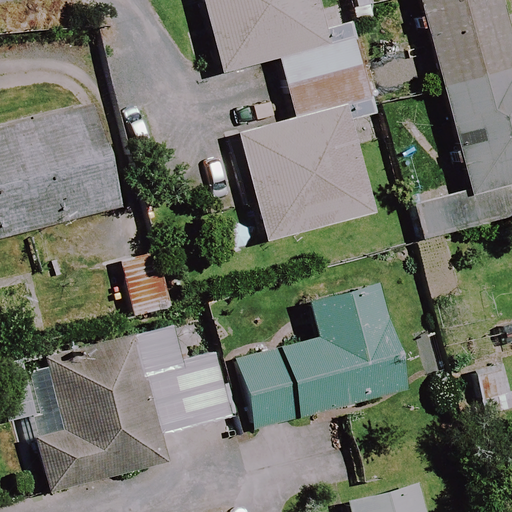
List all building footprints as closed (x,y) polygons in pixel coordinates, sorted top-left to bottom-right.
[(323,49),(309,0),(192,0),(213,78),(269,63),(286,125),(229,140),(258,246),(367,217),(341,123),(361,118),(342,45),(323,49)] [(409,0),(460,196),(405,210),(414,243),(507,219),(499,188),(511,185),(511,54),(498,0),(409,0)] [(82,115),(0,135),(0,239),(107,212),(82,115)] [(152,256),(111,267),(127,322),(167,311),(152,256)] [(302,305),(312,339),(223,365),(244,436),(402,389),(383,326),(371,285),(302,305)] [(33,420),(22,423),(40,494),(150,466),(145,447),(226,426),(207,354),(171,363),(161,325),(18,362),(33,420)] [(333,509),(334,511),(415,511),(409,488),(333,509)]
